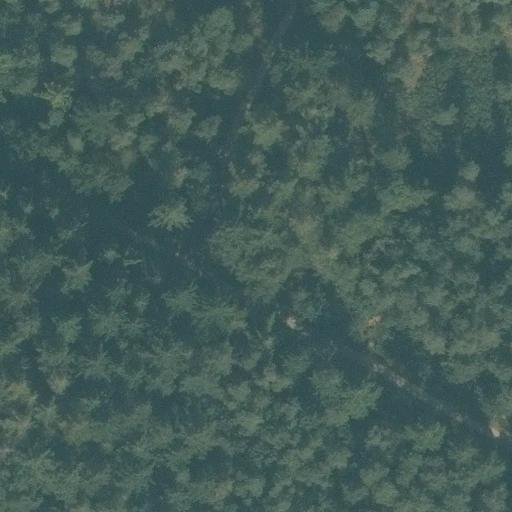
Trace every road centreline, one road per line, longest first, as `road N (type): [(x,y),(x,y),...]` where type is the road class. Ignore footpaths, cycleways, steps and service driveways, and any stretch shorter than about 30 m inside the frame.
road 1 (track): [(191,271),(511,450)]
road 2 (track): [(181,294),(303,0)]
